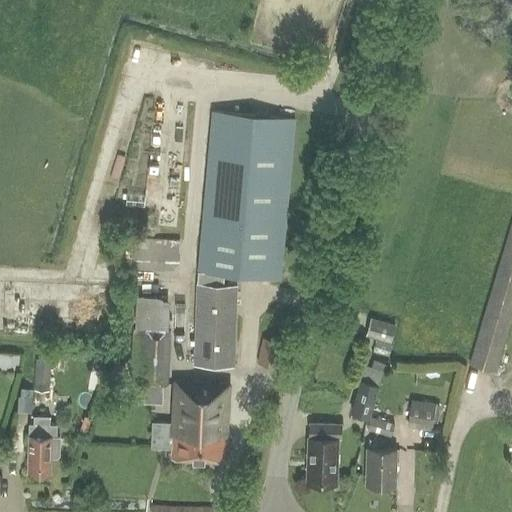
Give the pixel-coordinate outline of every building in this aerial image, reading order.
[(280,279),(294,129),(295,119),(212,111),(198,271),(199,271),(198,283),(197,283),(194,365),(234,367),(237,285),(223,284),(223,273),(280,279)] [(179,262),(180,240),(119,237),(118,267),(174,270),(174,262),(179,262)] [(475,366),(511,377),(511,272),(505,270),(475,366)] [(168,329),(169,300),(160,299),(160,296),(136,295),(135,327),(145,328),(145,329),(133,329),(131,368),(123,367),(122,382),(168,385),(171,339),(170,339),(171,330),(165,329),(168,329)] [(390,342),(395,324),(372,318),(367,335),(390,342)] [(275,366),(280,342),(263,339),(258,363),(275,366)] [(49,390),(52,358),(36,357),(34,389),(49,390)] [(369,418),(385,361),(373,358),(371,365),(365,364),(361,379),(360,379),(350,413),(369,418)] [(226,460),(230,383),(175,380),(173,422),(152,421),(151,447),(171,448),(171,458),(226,460)] [(432,430),(436,402),(412,399),(407,426),(432,430)] [(396,418),(372,411),(367,429),(391,435),(396,418)] [(58,425),(50,425),(50,415),(34,415),(33,424),(29,424),(28,446),(30,446),(29,473),(49,473),(50,457),(57,457),(60,454),(61,436),(57,436),(58,425)] [(337,451),(338,424),(310,422),(309,437),(307,437),(306,469),(308,470),(307,482),(336,483),(337,451)] [(265,446),(270,428),(256,424),(251,442),(265,446)] [(395,485),(396,449),(367,448),(366,484),(395,485)]
